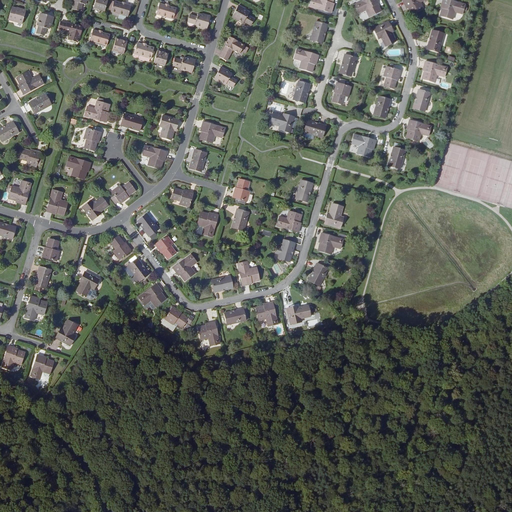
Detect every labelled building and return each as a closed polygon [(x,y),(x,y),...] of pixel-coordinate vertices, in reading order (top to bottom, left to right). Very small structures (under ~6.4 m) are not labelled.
[(85,5),(86,1),(87,1),(87,0),(73,0),(73,1),(75,1),(73,9),(80,11),(82,4),(85,5)] [(107,0),(95,0),(93,8),(104,12),(107,0)] [(311,0),(310,7),(331,13),(334,4),(332,4),(333,0),(311,0)] [(364,0),(355,5),(359,14),(366,10),(369,17),(381,11),(378,4),(379,3),(377,0),(364,0)] [(403,0),(403,1),(407,8),(408,8),(412,15),(423,9),(420,2),(424,0),(403,0)] [(453,19),(455,12),(462,14),(465,5),(458,3),(447,0),(442,0),(441,8),(442,8),(440,16),(453,19)] [(126,5),(126,4),(122,2),(122,4),(114,2),(113,5),(111,4),(109,12),(111,12),(111,13),(128,18),(129,15),(130,15),(131,10),(130,10),(131,7),(126,5)] [(177,9),(170,7),(170,5),(166,4),(166,6),(160,4),(159,8),(158,7),(157,12),(158,12),(157,15),(174,20),(177,9)] [(239,5),(232,17),(243,24),(244,22),(251,25),(255,19),(248,15),(250,12),(244,9),(239,5)] [(22,24),(26,10),(17,8),(16,8),(12,7),(8,20),(22,24)] [(210,16),(202,13),(202,14),(198,13),(197,16),(190,14),(187,22),(195,24),(195,26),(206,29),(210,16)] [(43,36),(46,28),(49,29),(50,23),(51,23),(53,17),(41,14),(37,26),(39,26),(36,34),(43,36)] [(82,27),(73,24),(72,25),(67,23),(67,24),(60,22),(58,29),(70,33),(68,40),(77,43),(79,35),(80,36),(82,27)] [(311,40),(323,44),(328,25),(316,22),(311,40)] [(386,46),(396,41),(392,32),(393,32),(388,22),(374,29),(379,39),(382,38),(386,46)] [(110,35),(102,33),(103,32),(99,31),(99,32),(93,30),(92,33),(91,33),(90,37),(91,38),(90,41),(107,46),(110,35)] [(427,49),(439,52),(444,34),(432,30),(427,49)] [(238,42),(230,37),(225,46),(222,51),(223,52),(220,57),(227,61),(233,51),(239,54),(244,46),(237,42),(238,42)] [(128,40),(120,38),(120,40),(116,39),(113,51),(124,54),(128,40)] [(152,59),(155,48),(147,46),(148,45),(144,43),(144,45),(138,43),(137,47),(136,47),(135,51),(136,51),(135,55),(152,59)] [(166,53),(167,52),(159,49),(155,63),(166,66),(170,55),(166,53)] [(294,59),(302,61),(299,68),(312,72),(315,65),(316,65),(319,56),(297,49),(294,59)] [(340,73),(351,76),(356,58),(345,55),(340,73)] [(195,59),(187,57),(187,58),(183,57),(182,60),(175,58),(173,66),(180,68),(180,70),(191,73),(195,59)] [(435,82),(437,75),(444,77),(447,68),(425,62),(423,71),(424,71),(422,79),(435,82)] [(227,83),(233,87),(237,81),(230,77),(232,74),(226,71),(227,70),(221,67),(214,79),(226,85),(227,83)] [(387,77),(384,86),(394,89),(397,80),(398,81),(401,71),(386,67),(384,76),(387,77)] [(44,84),(39,75),(32,79),(28,72),(17,79),(20,85),(19,86),(24,95),(44,84)] [(299,81),(293,100),(305,103),(310,85),(309,85),(310,82),(300,79),(299,82),(299,81)] [(335,93),(332,102),(343,105),(346,95),(348,96),(351,87),(337,83),(334,93),(335,93)] [(418,90),(413,108),(425,112),(430,94),(418,90)] [(35,114),(51,105),(46,94),(29,103),(35,114)] [(374,115),(385,119),(391,100),(379,97),(374,115)] [(110,105),(97,102),(95,109),(87,107),(84,116),(106,123),(109,113),(107,113),(110,105)] [(289,105),(287,114),(295,117),(298,107),(289,105)] [(279,130),(290,133),(294,118),(283,114),(283,116),(273,113),(270,124),(280,127),(279,130)] [(139,131),(143,119),(124,114),(121,126),(139,131)] [(160,137),(171,140),(174,131),(175,131),(179,120),(163,116),(160,127),(163,128),(160,137)] [(313,135),(322,137),(326,126),(307,120),(304,132),(305,132),(313,135)] [(421,134),(428,136),(431,127),(409,121),(407,129),(408,130),(406,138),(419,141),(421,134)] [(13,122),(0,129),(0,138),(2,142),(19,133),(13,122)] [(217,126),(203,122),(201,131),(202,131),(200,139),(212,143),(214,136),(222,138),(224,129),(217,126)] [(84,138),(87,139),(84,148),(94,151),(97,142),(98,142),(101,133),(87,129),(84,138)] [(359,146),(357,154),(370,157),(372,149),(373,150),(376,141),(355,135),(352,144),(359,146)] [(143,155),(150,158),(148,165),(161,168),(163,161),(164,162),(167,152),(153,148),(146,146),(143,155)] [(36,167),(40,153),(30,150),(30,151),(21,148),(18,159),(27,161),(26,164),(36,167)] [(400,169),(405,151),(394,148),(388,166),(400,169)] [(206,153),(195,150),(190,168),(201,172),(206,153)] [(76,159),(69,157),(67,166),(74,169),(72,176),(84,180),(87,172),(88,172),(91,163),(76,159)] [(233,197),(247,201),(250,192),(247,191),(249,183),(239,180),(236,188),(235,188),(233,197)] [(31,184),(22,181),(19,188),(12,186),(9,199),(16,201),(15,202),(25,205),(31,184)] [(296,199),(307,202),(313,184),(301,181),(296,199)] [(128,197),(135,191),(129,183),(121,188),(120,186),(112,192),(116,198),(120,203),(121,203),(128,197)] [(180,205),(189,207),(193,193),(184,190),(183,192),(175,189),(172,199),(180,202),(180,205)] [(62,193),(53,190),(51,197),(47,212),(56,214),(56,213),(64,215),(67,203),(60,200),(62,193)] [(93,203),(92,200),(82,207),(92,220),(101,213),(100,212),(108,206),(101,197),(93,203)] [(325,224),(340,228),(343,217),(340,216),(343,207),(332,204),(329,213),(328,213),(325,224)] [(232,228),(243,231),(249,213),(237,209),(232,228)] [(203,234),(212,237),(218,215),(209,213),(209,214),(201,212),(197,225),(205,227),(203,234)] [(277,226),(298,232),(301,224),(299,223),(302,216),(302,213),(297,212),(297,214),(289,212),(287,219),(279,217),(277,226)] [(147,214),(137,221),(149,237),(158,229),(147,214)] [(0,222),(0,235),(12,239),(16,227),(0,222)] [(320,243),(318,250),(331,254),(333,247),(340,249),(343,239),(322,233),(319,242),(320,243)] [(124,243),(119,236),(110,242),(116,250),(113,252),(119,259),(131,250),(125,243),(124,243)] [(171,245),(173,244),(167,236),(155,245),(161,253),(162,252),(168,259),(176,253),(171,245)] [(45,248),(42,257),(56,261),(59,252),(56,251),(59,242),(49,239),(46,248),(45,248)] [(280,253),(278,258),(290,262),(295,243),(284,239),(282,246),(279,245),(277,252),(280,253)] [(180,275),(185,281),(195,273),(191,267),(197,263),(191,255),(173,268),(178,276),(180,275)] [(128,266),(135,275),(139,281),(149,274),(137,259),(128,266)] [(256,268),(249,269),(247,262),(238,264),(243,286),(252,284),(252,282),(259,281),(256,268)] [(317,263),(308,281),(319,286),(328,269),(317,263)] [(131,277),(135,275),(128,266),(125,269),(131,277)] [(39,267),(34,286),(46,289),(51,270),(39,267)] [(91,288),(94,289),(99,280),(85,272),(80,282),(81,283),(76,291),(86,297),(91,288)] [(214,293),(233,288),(230,276),(211,281),(214,293)] [(145,293),(139,298),(145,305),(151,301),(155,307),(166,299),(161,292),(162,292),(157,284),(145,293)] [(91,288),(86,297),(90,299),(93,298),(94,297),(96,298),(97,295),(95,294),(96,293),(95,290),(94,289),(91,288)] [(34,320),(36,313),(43,315),(47,303),(39,301),(40,299),(31,296),(25,318),(34,320)] [(259,320),(267,319),(268,326),(277,324),(276,317),(273,302),(264,304),(264,306),(256,307),(259,320)] [(301,319),(310,316),(308,305),(299,308),(298,306),(287,309),(291,324),(302,322),(301,319)] [(172,306),(163,318),(161,321),(163,322),(162,324),(173,332),(178,324),(182,328),(186,322),(189,324),(193,318),(190,315),(188,319),(181,314),(181,312),(172,306)] [(246,321),(243,309),(225,313),(227,325),(246,321)] [(61,328),(56,338),(70,346),(75,336),(73,334),(77,326),(68,321),(63,329),(61,328)] [(198,327),(201,340),(209,338),(210,346),(220,344),(215,322),(206,324),(206,326),(198,327)] [(17,349),(9,346),(4,360),(2,367),(11,370),(13,363),(20,365),(24,352),(17,350),(17,349)] [(37,355),(31,376),(45,380),(48,379),(54,361),(46,359),(46,358),(37,355)]
